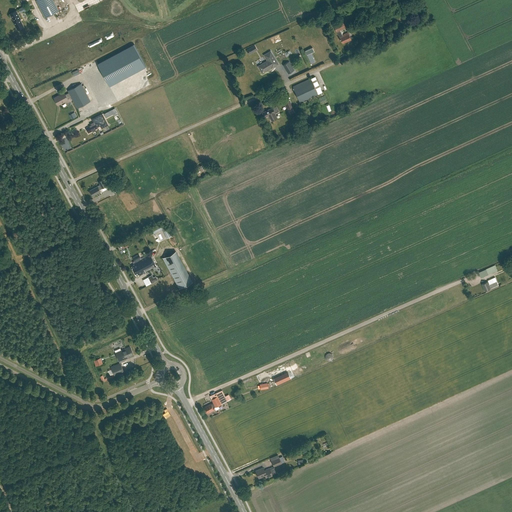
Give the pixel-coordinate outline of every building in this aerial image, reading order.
[(58,10),(52,0),(35,0),(45,17),(58,10)] [(10,13),(14,21),(13,21),(18,29),(24,26),(19,19),(19,18),(20,18),(16,10),(10,13)] [(347,32),(342,34),(340,29),(344,27),(342,22),(334,26),(336,31),(342,42),(343,42),(344,43),(351,39),(347,32)] [(97,63),(109,86),(145,67),(133,44),(97,63)] [(254,45),(246,50),(247,52),(248,54),(256,49),(255,47),(254,45)] [(267,60),(258,66),(262,72),(269,68),(269,67),(271,66),(271,68),(278,64),(270,51),(264,55),(267,60)] [(289,61),(284,64),(287,69),(289,73),(294,70),(292,66),(289,61)] [(293,86),(299,102),(318,94),(311,78),(293,86)] [(54,98),(57,105),(68,99),(67,98),(71,96),(77,108),(90,101),(81,83),(67,90),(69,92),(65,94),(64,92),(54,98)] [(289,100),(284,102),(288,111),(293,108),(289,100)] [(274,113),(279,111),(276,106),(268,109),(268,110),(263,112),(265,116),(268,115),(271,120),(277,118),(274,113)] [(115,108),(104,113),(106,117),(117,112),(115,108)] [(88,133),(97,128),(96,127),(100,125),(102,128),(107,125),(102,114),(92,119),(94,122),(90,124),(91,125),(86,128),(88,133)] [(102,188),(106,186),(103,179),(98,182),(100,185),(90,190),(93,196),(101,192),(99,189),(102,188)] [(162,229),(167,238),(172,236),(165,222),(150,229),(153,234),(162,229)] [(176,250),(162,258),(179,289),(192,281),(176,250)] [(148,260),(148,259),(152,257),(150,254),(141,259),(139,254),(133,257),(135,262),(133,263),(134,265),(131,266),(133,270),(136,268),(137,270),(140,268),(139,265),(148,260)] [(136,268),(133,270),(136,275),(138,274),(139,275),(157,266),(156,266),(152,257),(148,259),(148,260),(139,265),(140,268),(137,270),(136,268)] [(481,284),(484,291),(498,285),(496,281),(489,284),(488,281),(481,284)] [(121,351),(115,353),(116,355),(118,360),(119,363),(125,360),(124,359),(133,355),(130,347),(121,351)] [(93,361),(95,367),(102,364),(100,358),(93,361)] [(120,364),(116,365),(111,367),(114,375),(124,371),(122,367),(120,364)] [(288,372),(274,378),(277,385),(291,379),(288,372)] [(211,403),(204,407),(207,413),(215,409),(216,410),(219,408),(218,405),(221,404),(217,396),(211,399),(213,403),(211,404),(211,403)] [(279,457),(271,460),(274,466),(281,463),(279,457)] [(263,467),(255,471),(256,473),(257,476),(257,475),(259,478),(265,475),(266,477),(272,475),(269,468),(265,470),(266,470),(264,471),(263,467)]
